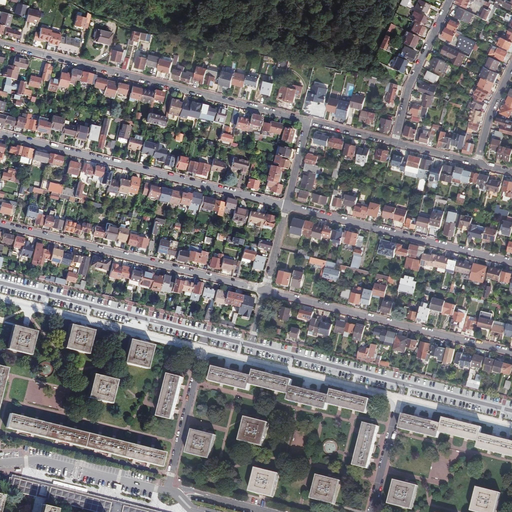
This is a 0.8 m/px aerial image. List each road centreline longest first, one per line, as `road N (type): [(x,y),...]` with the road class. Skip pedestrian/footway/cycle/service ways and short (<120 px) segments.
road 1 (residential): [(306,120),(0,43)]
road 2 (residential): [(0,134),(287,206)]
road 3 (residential): [(0,224),(264,290)]
road 4 (residential): [(264,290),(511,352)]
road 5 (residential): [(287,206),(511,262)]
road 6 (residential): [(204,333),(0,282)]
road 7 (residential): [(201,347),(0,297)]
road 8 (residential): [(398,396),(201,347)]
road 9 (residential): [(167,491),(37,460),(0,463)]
road 10 (residential): [(402,383),(251,344)]
road 11 (residential): [(396,141),(407,86),(449,0)]
road 12 (residential): [(201,347),(167,491)]
